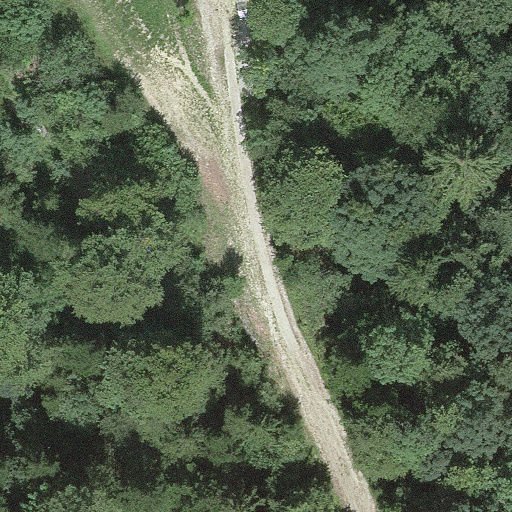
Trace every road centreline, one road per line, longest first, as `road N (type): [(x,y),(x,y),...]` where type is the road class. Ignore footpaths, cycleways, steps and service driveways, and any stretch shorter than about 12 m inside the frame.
road 1 (track): [(255,244),(82,0)]
road 2 (track): [(357,511),(255,244)]
road 3 (track): [(255,244),(210,0)]
